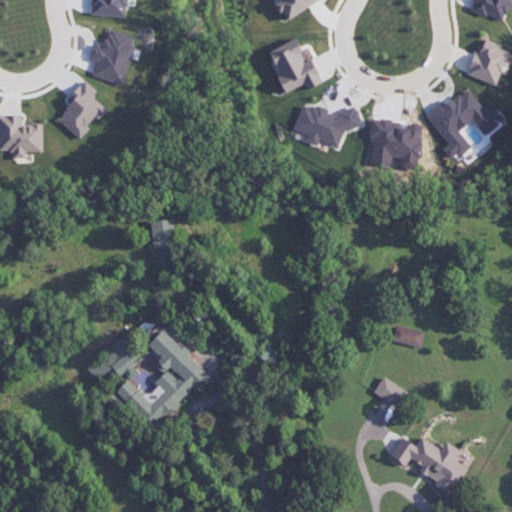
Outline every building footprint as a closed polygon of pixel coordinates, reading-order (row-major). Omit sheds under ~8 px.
[(91,0),(91,15),(127,17),(127,0),(91,0)] [(289,0),(281,5),(289,18),(320,0),(319,0),(289,0)] [(511,0),(474,0),(471,10),(504,22),(511,0)] [(134,36),(106,28),(100,46),(93,44),(89,60),(96,62),(92,76),(123,86),(135,47),(131,46),(134,36)] [(287,92),(304,85),(306,90),(323,83),(312,59),(306,61),(296,39),(268,52),(287,92)] [(497,85),(508,52),(501,49),(502,45),(484,39),(479,55),(474,53),(466,75),(497,85)] [(57,120),(79,140),(89,129),(88,128),(105,108),(92,96),(97,91),(85,80),(67,99),(73,103),(57,120)] [(293,129),(310,135),(309,137),(337,148),(346,126),(358,131),(363,120),(318,101),(315,110),(303,105),(293,129)] [(0,151),(12,151),(13,159),(26,158),(25,152),(43,152),(42,124),(21,125),(20,115),(0,115),(0,151)] [(152,221),(157,272),(178,270),(173,219),(152,221)] [(424,332),(397,325),(393,341),(420,348),(424,332)] [(208,376),(164,330),(148,345),(161,358),(155,364),(164,374),(154,383),(159,389),(154,394),(157,397),(151,403),(128,379),(116,392),(152,430),(208,376)] [(97,381),(113,368),(119,376),(139,360),(131,349),(138,344),(129,332),(86,366),(97,381)] [(264,363),(270,360),(272,364),(279,360),(269,343),(257,351),(264,363)] [(374,393),(398,408),(408,392),(383,377),(374,393)] [(451,495),(468,468),(454,460),(460,450),(446,441),(441,449),(421,437),(416,446),(402,437),(390,456),(406,466),(410,458),(422,466),(419,470),(437,482),(435,485),(451,495)]
